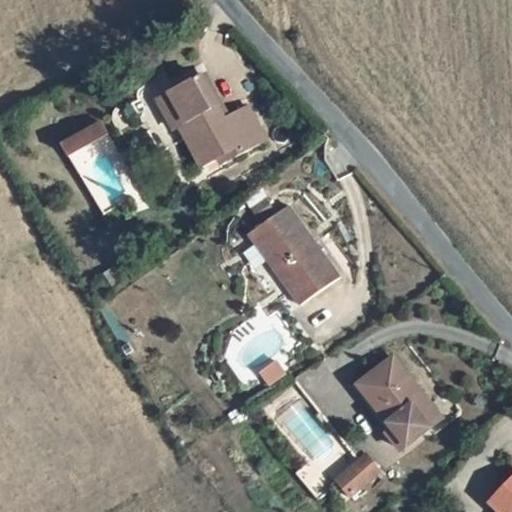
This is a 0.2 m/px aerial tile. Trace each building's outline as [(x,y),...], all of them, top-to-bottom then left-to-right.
[(175,137),(164,143),(184,179),(200,171),(203,179),(263,147),(243,113),(220,125),(195,84),(156,105),(175,137)] [(175,137),(156,105),(144,112),(162,144),(164,143),(175,137)] [(87,130),(45,152),(51,163),(92,141),(87,130)] [(282,206),(246,233),(298,300),(334,272),(282,206)] [(132,245),(116,255),(126,270),(142,260),(132,245)] [(396,424),(410,439),(447,405),(395,349),(366,377),(404,417),(396,424)] [(275,358),(257,369),(266,384),(285,372),(275,358)] [(369,440),(357,452),(374,466),(386,452),(369,440)] [(357,452),(341,467),(356,483),(374,466),(357,452)] [(511,511),(511,478),(490,502),(501,511),(511,511)]
